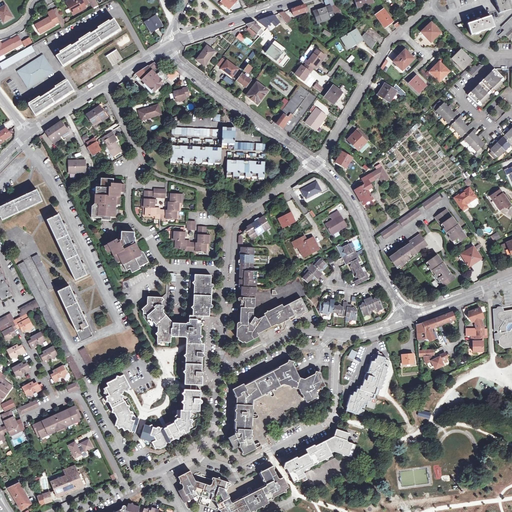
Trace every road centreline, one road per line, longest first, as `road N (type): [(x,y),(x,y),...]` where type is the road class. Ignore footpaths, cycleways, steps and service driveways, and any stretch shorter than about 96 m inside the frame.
road 1 (residential): [(104,85),(140,155),(128,180),(129,214),(167,265),(226,270)]
road 2 (residential): [(194,453),(233,468),(326,422),(344,334)]
road 3 (residential): [(316,163),(388,44),(430,5)]
road 4 (residential): [(168,46),(175,60),(316,163)]
road 5 (residential): [(226,270),(229,224),(316,163)]
road 6 (residential): [(316,163),(354,207),(384,280)]
road 7 (residential): [(344,334),(296,332),(229,365)]
road 8 (tertiary): [(180,40),(296,0)]
